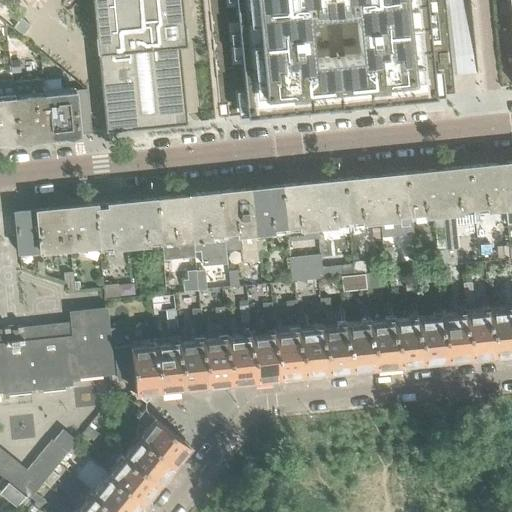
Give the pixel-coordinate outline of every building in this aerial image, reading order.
[(181,0),(92,0),(106,131),(187,123),(179,44),(186,44),(181,0)] [(474,0),(226,0),(238,118),(484,93),(480,50),(454,53),(450,9),(475,6),(474,0)] [(21,19),(13,29),(22,37),(31,26),(21,19)] [(21,72),(18,52),(10,53),(12,73),(21,72)] [(77,134),(73,91),(43,94),(42,79),(13,82),(15,96),(19,140),(77,134)] [(91,132),(87,91),(88,90),(87,89),(73,91),(77,134),(91,132)] [(0,141),(19,140),(15,96),(0,97),(0,141)] [(511,208),(511,162),(470,166),(474,212),(511,208)] [(474,212),(470,166),(407,173),(412,219),(443,216),(446,247),(448,265),(457,264),(456,250),(459,249),(455,214),(474,212)] [(412,219),(407,173),(345,179),(349,225),(412,219)] [(349,225),(345,179),(283,185),(287,231),(349,225)] [(287,231),(283,185),(219,192),(224,238),(287,231)] [(224,238),(219,192),(158,198),(162,244),(175,243),(175,249),(194,247),(193,241),(201,240),(202,256),(226,254),(224,238)] [(162,244),(158,198),(95,204),(99,247),(99,250),(162,244)] [(99,247),(95,204),(38,210),(42,251),(42,253),(54,252),(54,248),(62,247),(62,251),(79,249),(78,245),(87,245),(87,248),(99,247)] [(42,251),(38,210),(16,212),(19,240),(20,253),(42,251)] [(267,256),(265,239),(257,239),(257,241),(259,256),(267,256)] [(395,270),(393,247),(383,248),(385,271),(395,270)] [(448,265),(446,247),(438,248),(440,266),(444,266),(444,265),(448,265)] [(324,278),(323,267),(321,254),(289,257),(291,281),(324,278)] [(366,273),(365,260),(354,261),(355,274),(366,273)] [(343,275),(342,264),(323,267),(324,278),(343,275)] [(197,284),(197,268),(196,266),(188,267),(190,290),(198,290),(197,284)] [(206,283),(205,267),(197,268),(197,284),(206,283)] [(425,286),(424,268),(415,269),(416,286),(425,286)] [(237,270),(228,271),(229,288),(239,287),(237,270)] [(74,290),(72,272),(64,273),(65,282),(68,283),(68,291),(74,290)] [(415,290),(414,277),(405,278),(406,291),(415,290)] [(475,303),(472,281),(463,283),(466,304),(475,303)] [(117,283),(103,284),(104,288),(105,299),(118,298),(117,283)] [(331,313),(330,297),(320,298),(321,305),(322,314),(331,313)] [(298,319),(296,300),(286,301),(288,320),(298,319)] [(274,321),(272,302),(262,303),(264,321),(274,321)] [(249,322),(248,305),(240,306),(241,322),(249,322)] [(226,324),(224,306),(216,308),(218,325),(226,324)] [(511,349),(511,306),(489,309),(494,352),(497,357),(508,356),(509,350),(511,349)] [(202,327),(201,309),(192,310),(194,327),(202,327)] [(494,352),(489,309),(467,311),(471,356),(474,359),(484,358),(485,352),(494,352)] [(111,372),(109,348),(107,329),(105,310),(73,313),(74,324),(23,329),(22,327),(6,329),(6,331),(0,331),(0,390),(10,389),(11,395),(32,393),(32,387),(44,386),(45,392),(67,389),(66,384),(73,383),(73,376),(111,372)] [(174,310),(166,311),(168,327),(176,326),(174,310)] [(471,356),(467,311),(442,314),(446,356),(450,362),(460,360),(462,355),(470,354),(471,356)] [(446,356),(442,314),(418,316),(423,359),(426,364),(436,363),(438,357),(446,356)] [(423,359),(418,316),(394,318),(399,361),(402,366),(412,365),(414,360),(423,359)] [(399,361),(394,318),(371,321),(376,366),(378,369),(388,368),(390,362),(399,361)] [(376,366),(371,321),(347,323),(352,367),(354,371),(364,370),(366,365),(375,364),(376,366)] [(352,367),(347,323),(324,326),(328,372),(330,374),(341,373),(342,367),(351,366),(352,367)] [(328,372),(324,326),(299,328),(304,372),(306,376),(316,375),(318,370),(327,369),(328,372)] [(159,386),(155,343),(131,345),(130,327),(107,329),(109,348),(127,346),(131,386),(146,400),(152,393),(151,387),(159,386)] [(304,372),(299,328),(275,330),(279,374),(282,379),(292,378),(295,372),(303,372),(304,372)] [(279,374),(275,330),(250,333),(255,376),(258,381),(268,380),(271,375),(279,374)] [(255,376),(250,333),(227,335),(231,379),(234,384),(244,382),(247,377),(255,376)] [(231,379),(227,335),(203,338),(208,382),(211,386),(221,385),(223,380),(231,379)] [(208,382),(203,338),(179,340),(184,385),(187,388),(197,387),(199,382),(207,381),(208,382)] [(184,385),(179,340),(155,343),(159,386),(163,391),(173,390),(175,385),(183,384),(184,385)] [(192,448),(149,413),(148,412),(143,420),(149,426),(140,437),(174,464),(177,465),(184,457),(192,448)] [(99,434),(89,425),(83,432),(93,440),(98,433),(99,434)] [(44,482),(54,471),(78,440),(63,429),(54,440),(57,443),(29,478),(0,453),(0,474),(3,477),(27,496),(31,499),(36,493),(44,482)] [(174,464),(140,437),(125,455),(157,482),(162,483),(169,475),(166,470),(172,464),(174,464)] [(157,482),(125,455),(110,475),(141,501),(147,502),(153,494),(151,489),(156,482),(157,482)] [(99,465),(92,459),(88,465),(95,470),(99,465)] [(50,487),(59,476),(54,471),(44,482),(50,487)] [(141,501),(110,475),(95,493),(117,511),(137,511),(136,507),(141,501)] [(20,492),(12,502),(17,506),(25,497),(20,492)] [(36,493),(31,499),(29,501),(38,509),(39,508),(42,508),(47,502),(36,493)] [(117,511),(95,493),(79,511),(117,511)] [(35,511),(38,509),(29,501),(31,499),(27,496),(22,501),(28,506),(28,511),(35,511)]
